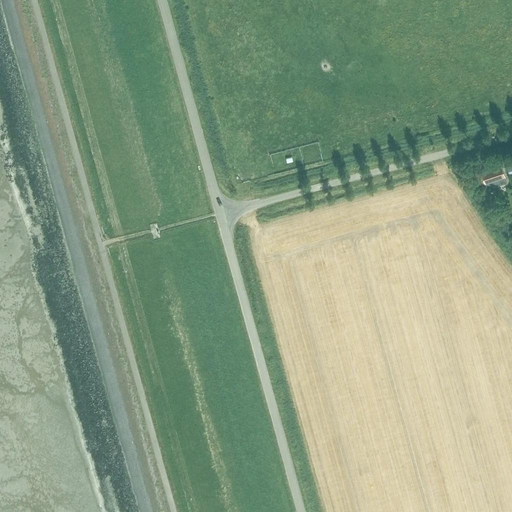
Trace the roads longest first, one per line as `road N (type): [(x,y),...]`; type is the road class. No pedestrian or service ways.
road 1 (unclassified): [(302,511),(220,213)]
road 2 (unclassified): [(220,213),(511,135)]
road 3 (unclassified): [(220,213),(163,0)]
